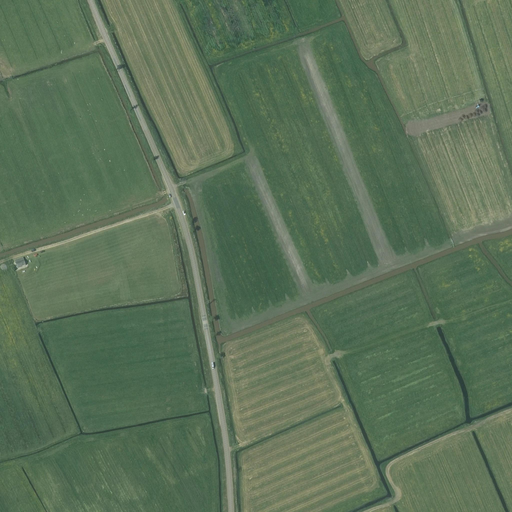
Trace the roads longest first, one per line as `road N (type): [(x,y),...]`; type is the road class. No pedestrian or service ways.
road 1 (tertiary): [(230,511),(218,395),(182,218),(90,0)]
road 2 (track): [(176,204),(0,262)]
